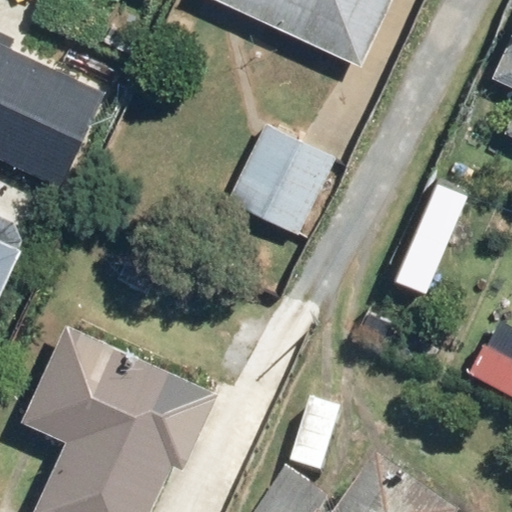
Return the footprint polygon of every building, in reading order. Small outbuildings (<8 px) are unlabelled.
[(383,0),(211,0),(350,68),(383,0)] [(490,127),(511,137),(511,9),(483,78),(508,89),(490,127)] [(0,66),(0,159),(46,183),(84,110),(0,66)] [(262,130),(224,200),(299,240),(336,169),(262,130)] [(0,249),(0,303),(22,261),(0,249)] [(29,403),(19,425),(58,441),(26,511),(142,511),(165,464),(179,471),(213,394),(62,327),(40,377),(38,379),(28,403),(29,403)] [(431,511),(359,462),(324,511),(431,511)] [(315,511),(322,503),(286,477),(261,511),(315,511)]
